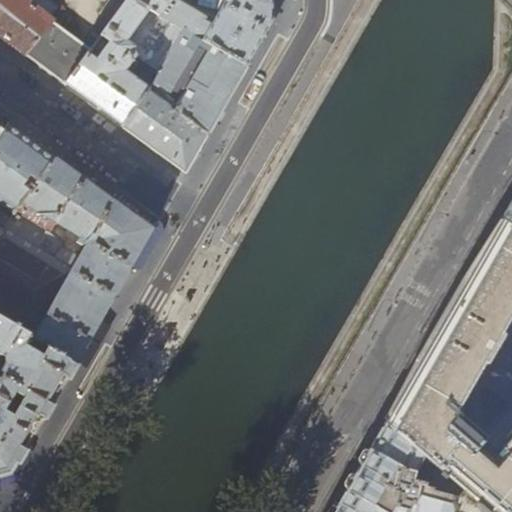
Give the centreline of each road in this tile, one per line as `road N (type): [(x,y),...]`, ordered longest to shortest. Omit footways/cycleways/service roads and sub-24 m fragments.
road 1 (residential): [(511,129),(290,511)]
road 2 (residential): [(199,221),(31,511)]
road 3 (residential): [(199,221),(305,36),(317,0)]
road 4 (residential): [(0,75),(199,221)]
